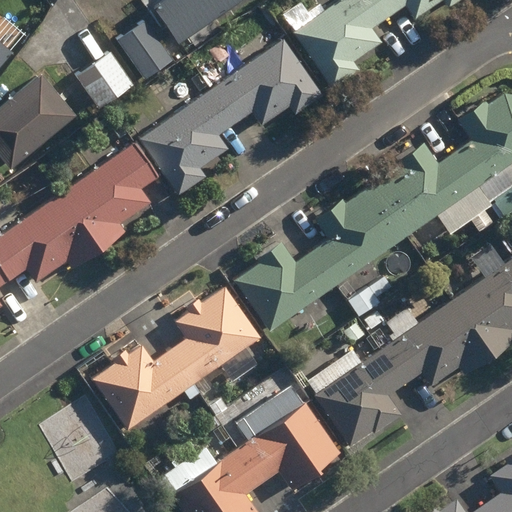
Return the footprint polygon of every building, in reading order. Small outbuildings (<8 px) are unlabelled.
[(165,0),(155,7),(180,43),(241,0),(165,0)] [(372,29),(388,18),(375,0),(340,0),(293,33),(332,89),(359,70),(354,62),(381,42),(372,29)] [(375,0),(388,18),(407,5),(416,18),(441,0),(445,0),(451,7),(460,0),(375,0)] [(118,41),(146,79),(173,61),(145,22),(118,41)] [(284,41),(212,91),(234,124),(253,111),(263,125),(292,106),(297,114),(322,96),(284,41)] [(0,67),(12,53),(0,42),(0,67)] [(76,77),(100,108),(133,84),(110,52),(76,77)] [(0,109),(0,154),(12,169),(76,115),(42,74),(0,109)] [(218,135),(234,124),(212,91),(140,140),(178,195),(205,177),(200,168),(227,148),(218,135)] [(474,140),(455,153),(479,187),(511,164),(511,94),(505,94),(487,107),(484,102),(460,120),(474,140)] [(135,141),(62,192),(101,248),(125,231),(121,224),(151,202),(141,189),(159,176),(135,141)] [(400,166),(372,186),(407,237),(479,187),(455,153),(439,164),(425,143),(398,163),(400,166)] [(337,286),(407,237),(372,186),(346,203),(344,200),(316,220),(330,240),(313,252),(337,286)] [(62,192),(0,235),(0,264),(10,280),(28,268),(38,281),(69,259),(74,267),(101,248),(62,192)] [(498,230),(503,236),(509,232),(503,225),(498,230)] [(337,286),(313,252),(297,263),(282,242),(258,260),(260,263),(235,281),(271,332),(337,286)] [(511,260),(456,298),(494,354),(511,341),(511,260)] [(0,287),(10,280),(0,264),(0,307),(2,306),(0,302),(0,287)] [(368,285),(344,301),(353,314),(376,299),(368,285)] [(187,338),(172,349),(195,384),(262,337),(226,286),(202,303),(200,300),(186,309),(189,312),(176,322),(187,338)] [(397,340),(381,350),(405,385),(423,373),(432,385),(461,366),(465,373),(494,354),(456,298),(418,324),(408,309),(386,323),(397,340)] [(366,321),(371,329),(383,320),(377,313),(366,321)] [(345,332),(352,343),(363,335),(357,325),(345,332)] [(172,349),(170,351),(154,362),(142,346),(129,355),(126,351),(114,359),(116,362),(92,379),(128,431),(194,384),(195,384),(172,349)] [(405,385),(381,350),(362,363),(353,351),(333,364),(341,376),(315,395),(349,447),(374,430),(375,433),(402,415),(389,396),(405,385)] [(198,385),(203,393),(213,386),(207,379),(198,385)] [(187,393),(192,400),(200,395),(195,387),(187,393)] [(306,401),(237,449),(261,484),(279,471),(293,490),(322,472),(320,469),(340,452),(306,401)] [(157,433),(163,433),(167,429),(168,423),(164,419),(158,419),(154,422),(153,428),(157,433)] [(261,484),(237,449),(172,494),(183,511),(258,511),(246,494),(261,484)] [(180,466),(187,470),(195,468),(199,461),(197,453),(190,449),(182,451),(178,459),(180,466)] [(503,498),(485,510),(486,511),(511,511),(511,460),(506,465),(508,469),(492,480),(503,498)]
